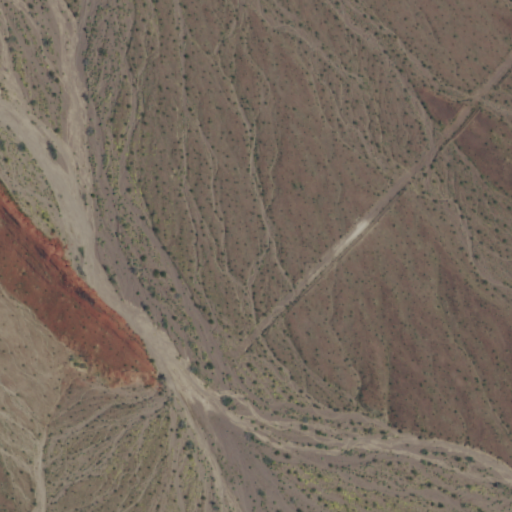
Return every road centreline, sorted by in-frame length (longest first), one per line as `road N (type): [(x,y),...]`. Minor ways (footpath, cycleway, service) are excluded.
road 1 (track): [(511,53),(345,241),(190,439),(199,511)]
road 2 (track): [(352,511),(257,454),(190,439),(159,412),(117,314),(0,199)]
